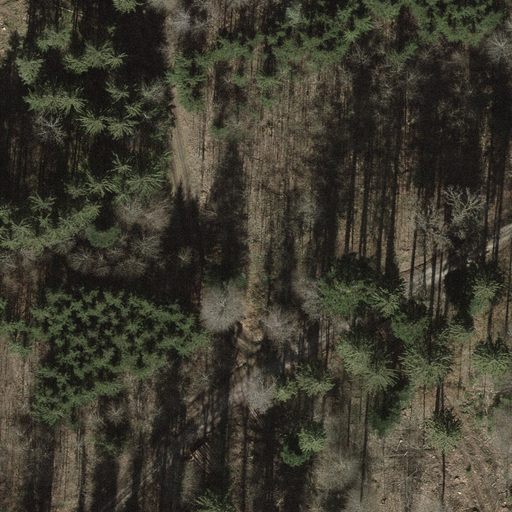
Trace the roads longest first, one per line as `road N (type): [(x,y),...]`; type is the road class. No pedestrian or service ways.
road 1 (track): [(112,511),(297,361),(511,238)]
road 2 (track): [(143,0),(217,330),(238,347),(297,361)]
